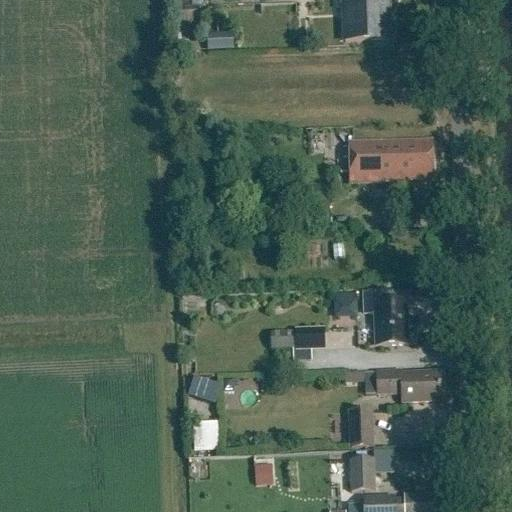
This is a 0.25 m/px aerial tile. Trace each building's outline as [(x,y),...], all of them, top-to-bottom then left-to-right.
[(200,11),(200,0),(184,0),(185,12),(200,11)] [(339,0),(340,9),(345,9),(346,42),(390,41),(388,0),(339,0)] [(433,143),(348,145),(349,187),(407,185),(407,183),(435,182),(433,143)] [(328,187),(279,188),(280,222),(328,221),(328,187)] [(393,293),(364,294),(364,315),(376,315),(377,347),(408,346),(407,304),(393,305),(393,293)] [(356,321),(356,295),(330,295),(330,320),(356,321)] [(294,335),(270,335),(271,350),(325,350),(324,331),(294,331),(294,335)] [(377,399),(402,398),(403,405),(434,403),(434,398),(440,397),(439,376),(403,378),(403,373),(376,374),(377,399)] [(373,412),(348,413),(349,452),(374,451),(373,412)] [(220,424),(193,425),(194,453),(221,452),(220,424)] [(376,494),(374,461),(349,462),(351,495),(376,494)] [(405,496),(406,508),(393,509),(393,505),(365,506),(365,511),(443,511),(443,503),(438,503),(438,496),(405,496)]
